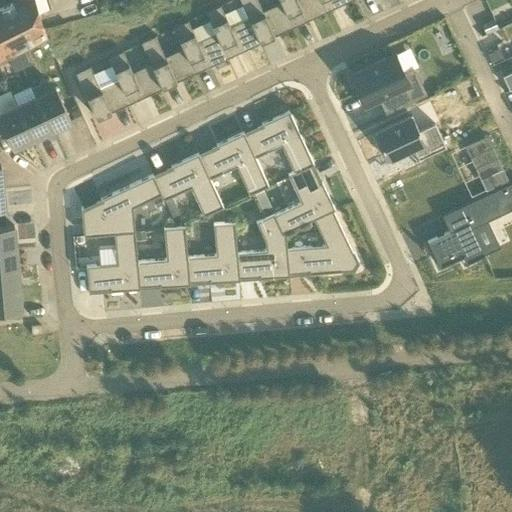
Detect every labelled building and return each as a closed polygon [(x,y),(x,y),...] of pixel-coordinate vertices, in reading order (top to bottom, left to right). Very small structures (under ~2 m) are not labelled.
[(0,57),(32,41),(45,34),(43,29),(34,0),(11,0),(12,3),(0,8),(0,57)] [(293,27),(281,2),(263,11),(258,0),(240,0),(249,17),(260,42),(293,27)] [(280,0),(281,2),(293,27),(326,12),(319,0),(280,0)] [(319,0),(326,12),(350,0),(319,0)] [(206,12),(216,33),(228,58),(260,42),(249,17),(230,26),(221,5),(206,12)] [(499,28),(495,19),(482,25),(486,34),(499,28)] [(228,58),(216,33),(198,41),(188,20),(174,27),(183,48),(195,73),(228,58)] [(141,42),(151,63),(162,88),(195,73),(183,48),(165,56),(155,36),(141,42)] [(503,57),(499,50),(488,54),(492,62),(503,57)] [(162,88),(151,63),(132,72),(123,51),(109,58),(118,78),(130,103),(162,88)] [(25,52),(17,56),(22,67),(30,63),(25,52)] [(395,54),(350,75),(365,107),(381,99),(387,112),(426,94),(414,69),(405,73),(395,54)] [(14,70),(22,67),(17,56),(9,59),(14,70)] [(130,103),(118,78),(100,87),(90,66),(76,73),(97,118),(130,103)] [(511,87),(511,70),(502,75),(509,89),(511,87)] [(36,97),(52,130),(71,121),(55,88),(36,97)] [(36,97),(17,105),(33,138),(52,130),(36,97)] [(33,138),(17,105),(0,113),(0,118),(14,147),(33,138)] [(263,125),(245,134),(255,157),(282,144),(295,172),(312,164),(314,164),(289,111),(262,123),(263,125)] [(413,116),(376,133),(390,163),(415,151),(419,160),(446,148),(436,125),(420,132),(413,116)] [(217,146),(199,155),(210,178),(237,165),(250,194),(269,185),(255,157),(245,134),(244,132),(216,145),(217,146)] [(172,168),(154,176),(162,193),(161,194),(164,200),(191,187),(204,215),(223,206),(210,178),(199,155),(199,153),(171,166),(172,168)] [(302,202),(275,214),(283,233),(286,232),(315,219),(333,210),(335,209),(322,181),(320,182),(312,164),(295,172),(290,175),(302,202)] [(83,207),(81,208),(84,236),(114,233),(135,231),(133,207),(161,194),(162,193),(154,176),(153,174),(101,199),(102,201),(84,209),(83,207)] [(401,196),(411,218),(455,198),(445,176),(401,196)] [(511,207),(511,181),(443,213),(450,229),(429,239),(440,266),(463,255),(466,262),(486,254),(474,227),(511,207)] [(275,212),(269,200),(260,205),(266,216),(275,212)] [(326,244),(287,248),(289,273),(309,272),(309,274),(341,271),(353,270),(358,262),(353,251),(333,210),(315,219),(326,244)] [(267,250),(237,252),(240,278),(259,276),(259,278),(290,275),(289,273),(287,248),(286,232),(283,233),(275,214),(257,222),(266,240),(267,250)] [(217,254),(187,256),(190,282),(209,280),(209,282),(240,280),(240,278),(237,252),(234,223),(214,225),(217,254)] [(0,226),(0,247),(16,247),(14,226),(0,226)] [(167,258),(138,261),(140,286),(160,285),(160,287),(190,284),(190,282),(187,256),(185,227),(164,229),(167,258)] [(117,263),(86,265),(89,293),(90,293),(90,291),(110,289),(110,291),(140,288),(140,286),(138,261),(135,231),(114,233),(117,263)] [(0,268),(18,267),(16,247),(0,247),(0,268)] [(0,268),(0,289),(20,288),(18,267),(0,268)] [(0,310),(21,309),(20,288),(0,289),(0,310)]
